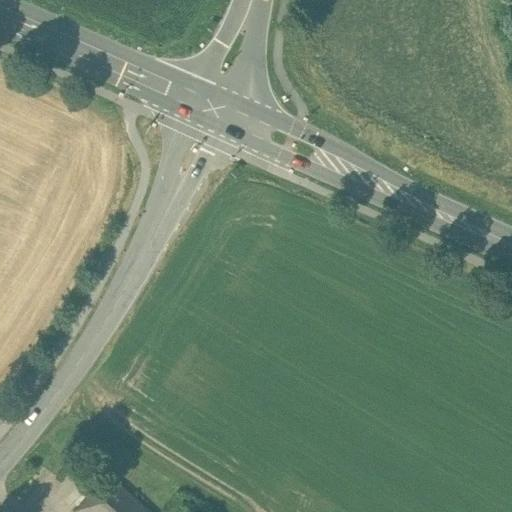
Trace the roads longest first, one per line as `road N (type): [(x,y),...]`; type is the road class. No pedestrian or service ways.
road 1 (tertiary): [(217,108),(126,292),(0,469)]
road 2 (primary): [(217,108),(511,241)]
road 3 (primary): [(0,13),(217,108)]
